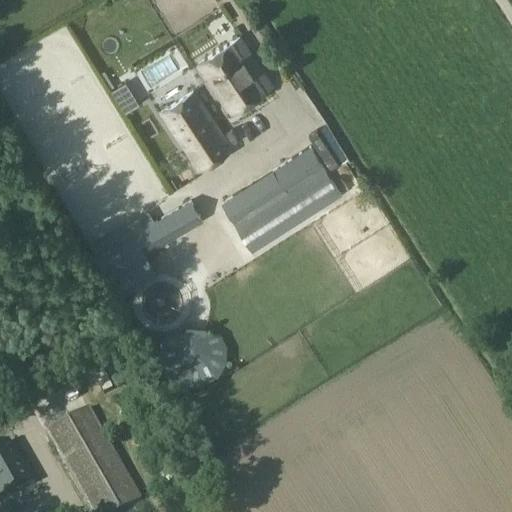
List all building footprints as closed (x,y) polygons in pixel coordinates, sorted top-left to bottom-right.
[(239,35),(198,63),(232,113),(267,90),(243,55),(249,51),(239,35)] [(193,89),(159,111),(198,171),(232,149),(193,89)] [(241,112),(248,131),(266,125),(259,106),(241,112)] [(310,144),(220,203),(252,252),(342,195),(310,144)] [(203,220),(191,199),(110,247),(122,268),(123,269),(203,220)] [(88,409),(44,434),(88,511),(120,511),(140,501),(88,409)] [(0,501),(31,484),(7,442),(0,446),(0,501)]
